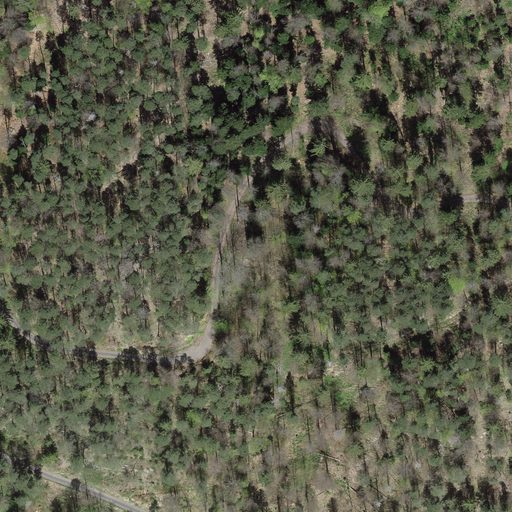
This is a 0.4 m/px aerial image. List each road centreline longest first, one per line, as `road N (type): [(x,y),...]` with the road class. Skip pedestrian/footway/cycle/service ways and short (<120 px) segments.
road 1 (unclassified): [(0,309),(24,335),(55,344),(173,357),(194,351),(206,340),(229,209),(248,173),(307,124),(333,129),(388,200),(410,211),(493,196),(511,201)]
road 2 (unclassified): [(139,511),(0,456)]
